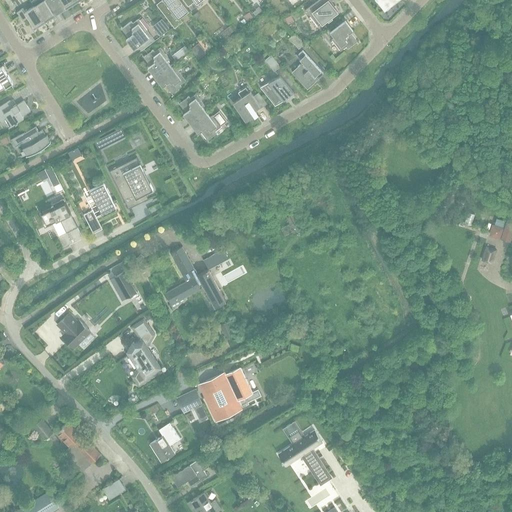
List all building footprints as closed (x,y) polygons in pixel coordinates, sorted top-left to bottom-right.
[(32,0),(31,1),(34,6),(44,21),(54,15),(53,13),(59,10),(52,0),(32,0)] [(75,0),(52,0),(59,10),(65,6),(66,7),(76,1),(75,0)] [(161,0),(156,4),(174,27),(183,21),(179,16),(187,10),(188,11),(189,10),(180,0),(161,0)] [(338,10),(330,0),(317,0),(305,9),(318,26),(338,10)] [(385,8),(387,10),(397,0),(376,0),(384,9),(385,8)] [(44,21),(34,6),(25,12),(23,8),(17,12),(22,20),(28,17),(34,27),(44,21)] [(121,26),(132,41),(130,42),(135,48),(149,37),(145,32),(147,30),(138,18),(133,23),(131,21),(122,28),(121,26)] [(346,46),(348,48),(357,41),(347,28),(349,27),(344,21),(330,32),(334,37),(331,39),(340,50),(346,46)] [(304,43),(294,33),(289,38),(299,48),(304,43)] [(152,70),(156,76),(170,65),(167,60),(169,58),(160,47),(154,51),(153,49),(144,56),(143,54),(142,55),(153,69),(152,70)] [(292,71),(307,88),(324,73),(302,50),(297,55),(302,62),(292,71)] [(265,59),(274,71),(280,66),(271,54),(265,59)] [(170,65),(156,76),(160,81),(162,80),(173,95),(173,94),(172,93),(181,86),(180,84),(185,80),(176,68),(174,70),(170,65)] [(0,67),(0,86),(4,84),(5,87),(5,88),(13,83),(2,66),(0,67)] [(296,97),(297,96),(280,75),(260,86),(275,105),(283,100),(293,92),(296,97)] [(233,102),(246,121),(255,115),(252,111),(260,105),(250,91),(249,91),(246,86),(238,92),(241,96),(233,102)] [(188,117),(192,122),(206,112),(202,107),(205,105),(196,93),(190,98),(189,96),(180,102),(178,101),(189,116),(188,117)] [(13,105),(10,100),(0,106),(0,118),(2,121),(7,118),(12,125),(15,123),(16,124),(18,122),(17,121),(24,117),(22,115),(30,111),(24,100),(17,104),(16,103),(13,105)] [(206,112),(192,122),(196,128),(197,127),(209,141),(208,139),(217,133),(215,131),(221,126),(212,114),(210,116),(206,112)] [(50,141),(47,134),(45,135),(42,129),(39,131),(35,125),(25,132),(25,131),(11,138),(15,146),(22,141),(28,154),(31,153),(34,152),(37,151),(39,150),(42,148),(45,146),(48,143),(50,141)] [(98,149),(126,135),(121,126),(94,140),(98,149)] [(6,135),(0,138),(0,139),(3,145),(9,141),(6,135)] [(153,189),(137,156),(109,170),(123,197),(138,189),(141,195),(146,192),(146,193),(153,189)] [(89,189),(102,214),(103,215),(116,208),(103,182),(89,189)] [(78,227),(65,201),(54,206),(42,211),(43,212),(41,213),(45,220),(46,222),(59,216),(64,227),(66,232),(78,227)] [(290,205),(282,209),(286,216),(293,213),(290,205)] [(88,222),(97,218),(93,210),(84,214),(88,222)] [(504,227),(493,223),(489,235),(500,239),(504,227)] [(58,236),(64,247),(69,244),(63,233),(58,236)] [(186,281),(164,292),(174,309),(180,303),(179,300),(201,288),(199,286),(203,284),(215,307),(226,301),(208,268),(198,274),(182,245),(170,252),(186,281)] [(492,264),(497,250),(486,246),(481,260),(492,264)] [(222,249),(203,259),(208,268),(227,258),(222,249)] [(124,270),(114,275),(127,297),(137,292),(124,270)] [(77,321),(69,312),(57,324),(66,332),(62,336),(74,347),(90,331),(79,319),(77,321)] [(144,319),(132,326),(139,336),(135,342),(133,342),(128,351),(139,367),(133,376),(139,384),(156,373),(154,370),(160,367),(147,346),(154,334),(144,319)] [(234,335),(228,321),(219,325),(225,339),(234,335)] [(225,372),(219,375),(236,411),(242,408),(241,407),(249,403),(248,402),(261,396),(258,390),(252,393),(240,367),(226,374),(225,372)] [(236,411),(219,375),(199,384),(216,420),(236,411)] [(177,397),(184,412),(202,403),(195,389),(177,397)] [(32,424),(33,425),(44,438),(53,431),(41,417),(32,424)] [(81,435),(68,421),(55,433),(61,440),(63,438),(70,445),(63,452),(82,472),(101,453),(82,434),(81,435)] [(163,435),(150,443),(161,461),(175,453),(170,445),(180,438),(170,422),(159,429),(163,435)] [(311,449),(322,441),(315,430),(303,437),(298,430),(289,436),(294,443),(278,454),(286,465),(303,454),(321,482),(329,477),(311,449)] [(203,470),(209,466),(203,456),(171,476),(177,487),(188,480),(190,485),(206,475),(203,470)] [(103,488),(110,498),(124,489),(118,479),(103,488)] [(13,511),(52,511),(58,508),(48,491),(13,511)] [(197,507),(199,511),(215,511),(216,511),(204,492),(187,502),(192,510),(197,507)]
